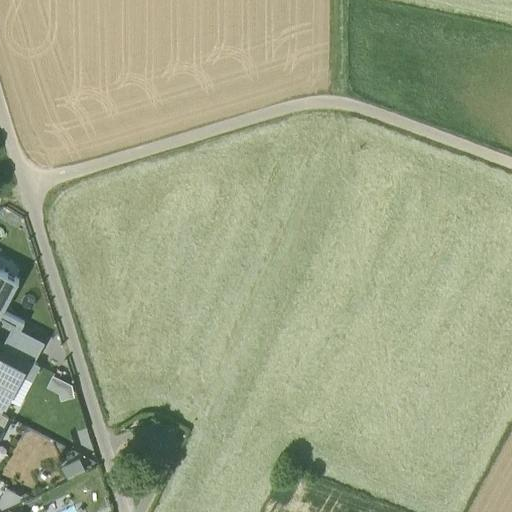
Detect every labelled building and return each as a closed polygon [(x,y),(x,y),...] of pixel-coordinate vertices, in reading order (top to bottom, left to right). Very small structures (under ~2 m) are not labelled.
[(0,267),(0,308),(2,310),(19,278),(0,267)] [(17,317),(2,344),(7,347),(34,361),(45,341),(21,328),(25,321),(17,317)] [(34,361),(7,347),(1,357),(21,368),(19,371),(30,377),(38,363),(34,361)] [(1,357),(0,356),(0,396),(4,399),(19,371),(21,368),(1,357)] [(71,384),(67,382),(54,376),(50,384),(61,390),(62,396),(73,394),(72,387),(71,384)] [(0,428),(2,429),(9,415),(0,410),(0,428)]
